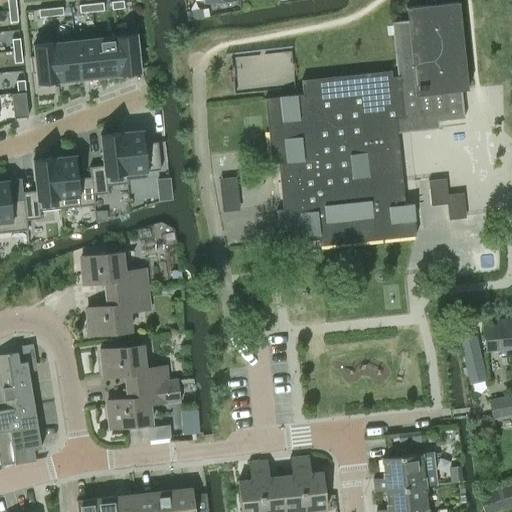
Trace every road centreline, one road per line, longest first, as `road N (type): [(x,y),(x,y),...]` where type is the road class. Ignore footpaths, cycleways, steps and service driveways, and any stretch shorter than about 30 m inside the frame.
road 1 (residential): [(82,465),(280,440)]
road 2 (residential): [(82,465),(57,333),(25,315),(0,324)]
road 3 (residential): [(145,96),(0,146)]
